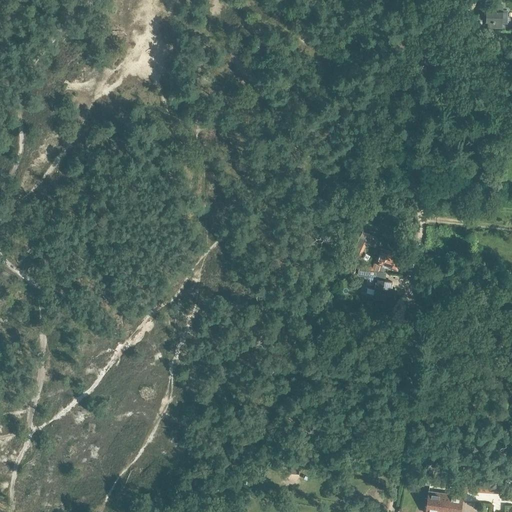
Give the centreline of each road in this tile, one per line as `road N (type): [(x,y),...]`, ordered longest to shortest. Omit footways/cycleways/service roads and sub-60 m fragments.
road 1 (track): [(477,0),(404,151),(421,235),(407,311),(410,393),(391,511)]
road 2 (unknown): [(10,511),(12,478),(30,431),(41,312),(35,285),(0,250)]
road 3 (unknown): [(0,193),(21,155),(21,84),(69,0)]
